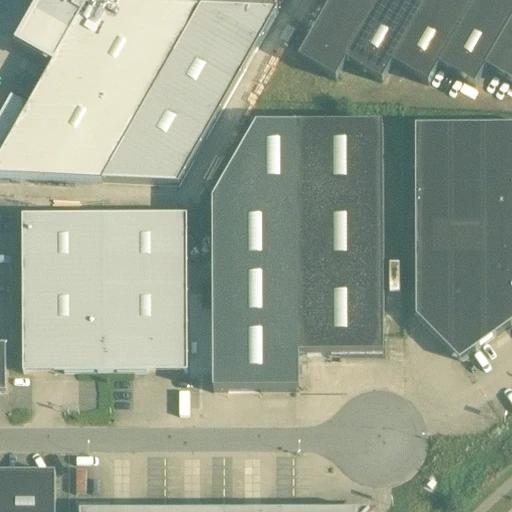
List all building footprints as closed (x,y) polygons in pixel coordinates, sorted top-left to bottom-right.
[(39,0),(13,46),(52,68),(0,158),(0,180),(102,185),(201,10),(187,9),(161,8),(161,0),(39,0)] [(201,10),(102,185),(178,188),(278,13),(277,13),(277,7),(282,7),(285,0),(187,0),(187,9),(201,10)] [(335,83),(346,65),(383,0),(333,0),(298,62),(335,83)] [(392,67),(430,0),(383,0),(346,65),(381,85),(392,67)] [(428,87),(439,69),(478,0),(430,0),(392,67),(428,87)] [(474,90),(485,71),(511,24),(511,0),(478,0),(439,69),(474,90)] [(511,24),(485,71),(511,86),(511,24)] [(415,319),(459,363),(511,324),(511,128),(415,128),(415,319)] [(383,339),(382,129),(256,129),(212,206),(213,395),(299,394),(298,359),(330,358),(383,358),(383,339)] [(146,355),(183,355),(184,375),(187,375),(187,219),(22,219),(23,376),(26,376),(26,356),(63,355),(63,375),(147,375),(146,355)] [(0,511),(55,511),(55,475),(0,475),(0,511)]
